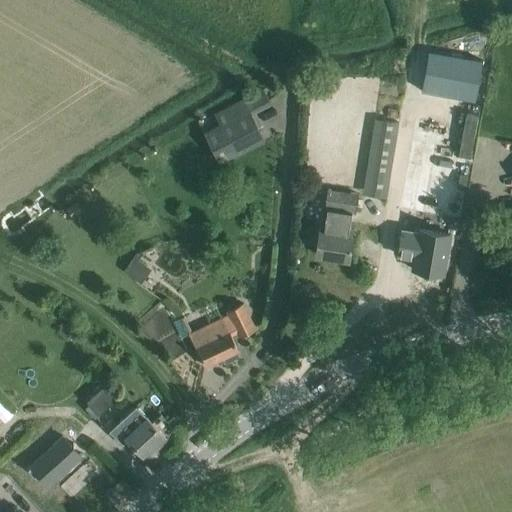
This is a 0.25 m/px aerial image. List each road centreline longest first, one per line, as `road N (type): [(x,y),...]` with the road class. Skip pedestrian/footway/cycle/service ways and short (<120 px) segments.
road 1 (unclassified): [(511,321),(454,332),(313,383),(202,455),(140,511)]
road 2 (track): [(198,425),(151,354),(124,329),(83,295),(0,252)]
road 3 (track): [(185,471),(207,475),(256,458),(286,459),(303,493)]
